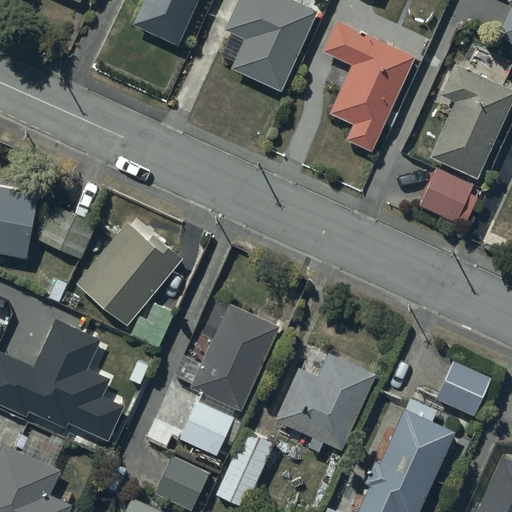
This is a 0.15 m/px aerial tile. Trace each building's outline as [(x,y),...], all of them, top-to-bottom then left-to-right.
[(141,0),(133,19),(179,39),(197,0),(141,0)] [(311,0),(234,0),(223,24),(232,28),(222,49),(235,55),(232,63),(283,86),(320,4),(311,0)] [(511,0),(510,0),(511,3),(498,34),(511,39),(511,0)] [(416,50),(337,13),(323,45),(353,59),(330,108),(353,118),(346,134),(372,146),(416,50)] [(511,95),(511,82),(456,57),(441,90),(454,96),(429,151),(478,172),(511,95)] [(475,181),(436,163),(419,203),(457,220),(460,214),(468,217),(480,191),(472,188),(475,181)] [(39,186),(0,179),(0,245),(27,250),(39,186)] [(55,197),(38,233),(80,253),(97,218),(55,197)] [(128,215),(76,277),(128,321),(184,253),(154,228),(150,233),(128,215)] [(81,309),(38,290),(19,332),(39,341),(34,351),(58,362),(81,309)] [(141,311),(132,330),(159,343),(176,307),(154,297),(147,314),(141,311)] [(280,319),(229,297),(192,382),(200,386),(179,434),(218,451),(224,437),(233,441),(243,418),(238,416),(280,319)] [(298,363),(275,413),(313,430),(308,442),(319,447),(324,436),(342,444),(377,368),(314,340),(303,365),(298,363)] [(492,371),(452,354),(435,393),(476,410),(492,371)] [(419,511),(435,477),(442,481),(468,423),(436,409),(439,404),(410,392),(381,458),(377,456),(368,476),(372,477),(356,511),(340,511),(327,506),(324,511),(419,511)] [(247,424),(215,488),(245,502),(276,437),(247,424)] [(63,464),(2,437),(0,442),(0,511),(67,511),(73,499),(51,489),(63,464)] [(211,467),(173,449),(154,487),(200,509),(215,478),(208,474),(211,467)] [(511,511),(511,455),(502,451),(478,502),(473,500),(467,511),(511,511)] [(175,511),(131,493),(122,511),(175,511)]
